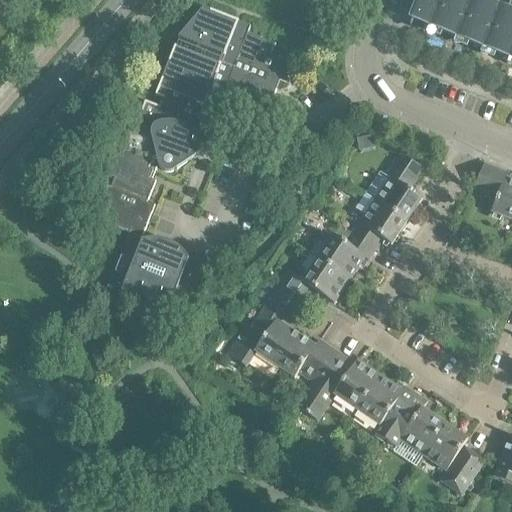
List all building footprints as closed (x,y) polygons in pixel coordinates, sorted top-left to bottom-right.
[(511,59),(511,5),(507,18),(490,11),(493,0),(483,0),(480,8),(463,1),(463,0),(420,0),(412,21),(511,59)] [(112,217),(108,227),(143,240),(155,207),(148,205),(156,183),(150,181),(154,172),(150,170),(153,162),(158,164),(158,165),(158,167),(159,168),(160,170),(161,171),(162,172),(163,173),(164,174),(166,174),(169,174),(171,174),(172,174),(174,173),(186,165),(187,164),(187,163),(187,162),(187,161),(186,160),(183,159),(187,150),(189,151),(190,151),(191,151),(192,151),(193,150),(208,109),(231,118),(240,95),(225,90),(246,34),(249,27),(204,10),(179,39),(182,40),(178,50),(174,49),(155,98),(162,101),(159,110),(145,104),(140,118),(130,114),(121,137),(119,136),(111,158),(113,158),(105,178),(115,182),(112,191),(108,189),(99,212),(112,217)] [(286,90),(287,86),(288,86),(295,67),(270,57),(275,46),(246,34),(225,90),(240,95),(231,118),(261,129),(275,92),(279,93),(286,90)] [(380,173),(365,195),(365,196),(407,223),(422,200),(409,192),(424,171),(399,154),(385,176),(380,173)] [(511,221),(511,181),(506,180),(508,175),(483,165),(472,194),(496,203),(492,214),(511,221)] [(356,209),(366,216),(361,224),(359,223),(351,234),(376,251),(382,241),(391,247),(407,223),(365,196),(356,209)] [(376,251),(351,234),(344,244),(334,237),(318,261),(349,282),(364,259),(368,262),(376,251)] [(190,262),(186,256),(182,252),(170,244),(160,241),(149,241),(144,243),(143,240),(130,235),(109,289),(183,318),(204,264),(192,259),(191,261),(190,262)] [(310,256),(295,278),(288,273),(277,289),(298,303),(308,288),(334,305),(349,282),(318,261),(310,256)] [(247,369),(252,361),(257,354),(296,380),(300,375),(314,384),(335,352),(319,342),(315,348),(283,327),(298,303),(277,289),(250,329),(247,327),(227,356),(247,369)] [(357,412),(380,377),(358,362),(355,366),(335,352),(314,384),(298,408),(319,422),(336,397),(357,412)] [(374,434),(385,442),(416,396),(406,389),(403,393),(380,377),(357,412),(379,427),(374,434)] [(397,449),(402,442),(424,457),(445,426),(423,410),(428,404),(416,396),(385,442),(397,449)] [(460,479),(475,456),(464,449),(469,442),(445,426),(424,457),(448,473),(442,483),(462,497),(467,490),(471,493),(474,489),(470,486),(460,479)] [(511,437),(510,437),(493,479),(511,486),(511,437)] [(460,479),(470,486),(485,463),(475,456),(460,479)]
